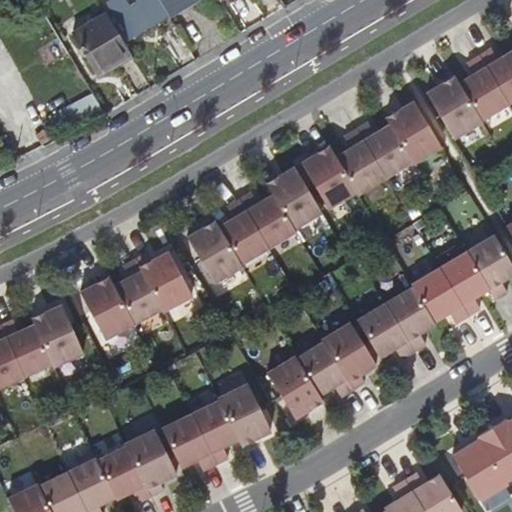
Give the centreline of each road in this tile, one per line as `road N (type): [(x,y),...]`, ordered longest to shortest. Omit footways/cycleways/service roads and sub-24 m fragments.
road 1 (residential): [(0,280),(481,0)]
road 2 (secondary): [(0,206),(71,174),(366,0)]
road 3 (residential): [(511,354),(244,511)]
